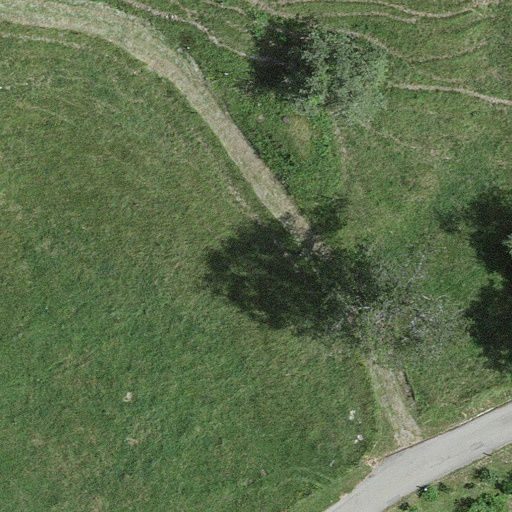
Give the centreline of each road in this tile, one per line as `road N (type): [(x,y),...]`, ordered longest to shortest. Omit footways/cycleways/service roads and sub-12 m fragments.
road 1 (track): [(422,465),(376,338),(186,76),(105,27),(0,11)]
road 2 (residential): [(511,423),(397,476),(348,511)]
